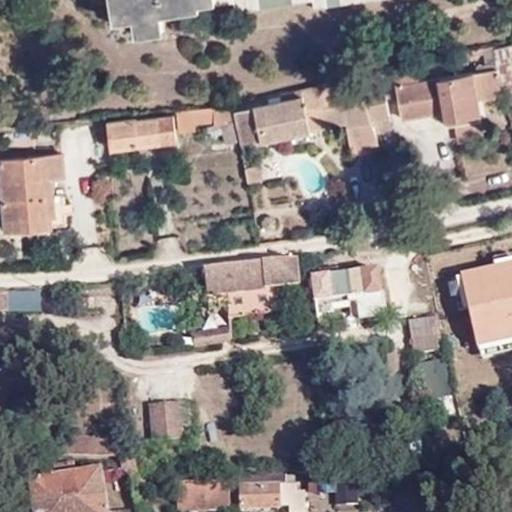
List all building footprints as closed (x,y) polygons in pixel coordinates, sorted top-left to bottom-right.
[(368,0),(109,0),(113,20),(132,17),(136,33),(163,29),(160,12),(198,6),(198,1),(212,0),(216,0),(217,3),(235,1),(237,12),(314,1),(316,8),(368,0)] [(511,44),(494,49),(498,66),(511,62),(511,44)] [(478,100),(505,94),(498,66),(494,49),(493,46),(484,48),(488,64),(478,66),(479,72),(419,84),(416,72),(396,76),(404,115),(444,107),(447,125),(454,124),(481,119),(478,100)] [(358,76),(379,149),(381,149),(377,132),(380,131),(379,120),(390,119),(381,70),(358,76)] [(354,154),(379,149),(358,76),(281,93),(283,100),(236,109),(242,139),(261,136),(262,138),(305,129),(304,120),(326,116),(323,104),(342,101),(347,121),(354,154)] [(305,129),(347,121),(342,101),(323,104),(326,116),(304,120),(305,129)] [(237,144),(229,104),(213,106),(215,125),(215,127),(221,127),(226,146),(237,144)] [(215,125),(213,106),(196,108),(195,126),(215,125)] [(196,108),(177,111),(179,133),(195,133),(195,126),(196,108)] [(107,120),(110,148),(178,141),(174,115),(136,119),(136,116),(107,120)] [(485,136),(481,119),(454,124),(458,140),(485,136)] [(65,179),(63,153),(0,159),(0,163),(7,230),(47,226),(47,218),(56,217),(52,180),(65,179)] [(231,319),(283,313),(280,288),(301,286),(298,259),(205,270),(209,298),(228,295),(231,319)] [(511,259),(454,272),(471,348),(511,338),(511,259)] [(356,299),(385,296),(380,268),(359,271),(357,265),(341,268),(341,274),(338,274),(338,269),(318,271),(318,277),(312,278),(317,306),(319,306),(323,317),(334,314),(334,313),(350,310),(348,300),(356,299)] [(113,294),(113,282),(80,286),(80,296),(113,294)] [(0,309),(7,310),(8,289),(0,288),(0,309)] [(39,312),(40,288),(8,289),(7,310),(39,312)] [(388,317),(385,296),(356,299),(360,321),(388,317)] [(445,334),(440,315),(409,321),(416,354),(448,348),(445,334)] [(194,345),(232,341),(230,326),(192,333),(194,345)] [(498,343),(474,348),(484,391),(508,385),(498,343)] [(448,360),(419,362),(422,400),(451,397),(448,360)] [(178,400),(151,402),(154,439),(181,437),(178,400)] [(208,429),(205,402),(179,405),(181,432),(208,429)] [(477,436),(497,425),(491,412),(476,419),(473,417),(467,419),(468,423),(464,424),(466,433),(477,436)] [(66,456),(127,457),(127,438),(67,436),(66,456)] [(106,511),(101,474),(76,478),(73,466),(53,470),(55,481),(31,485),(35,511),(106,511)] [(123,470),(105,471),(108,507),(125,506),(123,470)] [(240,473),(240,486),(300,484),(300,475),(271,474),(272,472),(240,473)] [(232,510),(230,483),(176,485),(177,511),(232,510)] [(300,484),(240,486),(240,509),(292,508),(292,511),(308,511),(308,490),(300,490),(300,484)]
